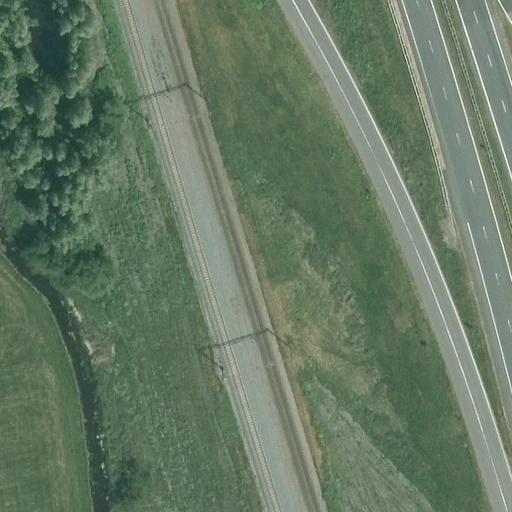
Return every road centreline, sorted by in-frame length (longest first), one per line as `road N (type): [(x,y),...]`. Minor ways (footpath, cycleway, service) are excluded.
road 1 (motorway): [(299,0),(421,242),(511,505)]
road 2 (motorway): [(465,163),(511,338)]
road 3 (trunk): [(414,0),(465,163)]
road 4 (trunk): [(511,134),(469,0)]
